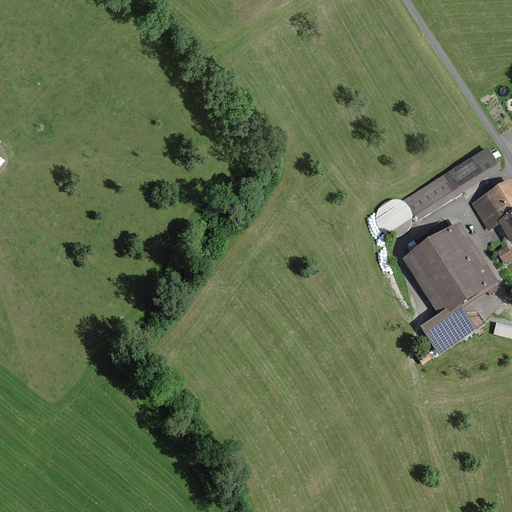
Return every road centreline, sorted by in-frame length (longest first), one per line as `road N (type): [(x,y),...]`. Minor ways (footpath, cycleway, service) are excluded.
road 1 (track): [(511,175),(412,235),(400,255),(418,303),(410,354),(443,511)]
road 2 (unclassified): [(511,163),(406,0)]
